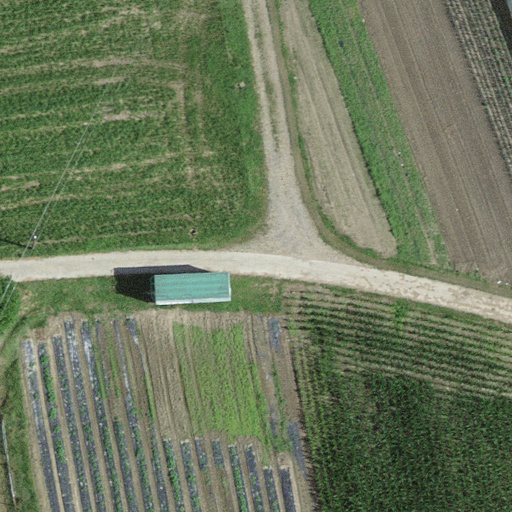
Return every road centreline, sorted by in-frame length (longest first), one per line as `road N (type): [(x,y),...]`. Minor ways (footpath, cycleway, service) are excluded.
road 1 (track): [(0,272),(120,261),(296,267),(511,310)]
road 2 (track): [(296,267),(252,0)]
